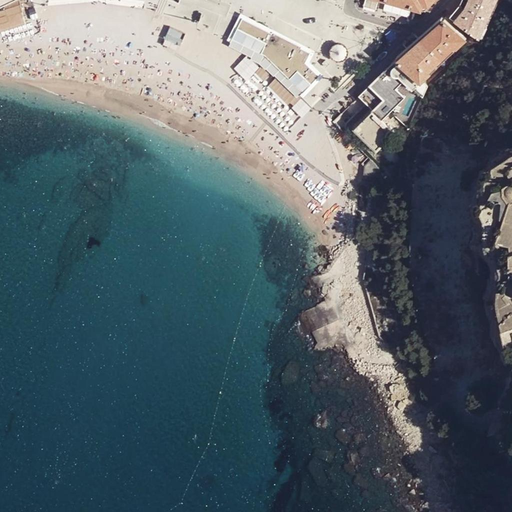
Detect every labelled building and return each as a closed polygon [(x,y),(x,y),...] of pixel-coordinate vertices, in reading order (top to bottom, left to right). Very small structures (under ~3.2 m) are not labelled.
[(400,18),(405,2),(398,0),(386,0),(383,14),(400,18)] [(452,16),(479,40),(498,0),(463,0),(462,4),(452,16)] [(411,21),(415,5),(405,2),(400,18),(411,21)] [(19,6),(0,11),(0,31),(25,24),(19,6)] [(459,49),(469,40),(447,17),(400,58),(423,81),(424,82),(434,73),(432,71),(457,47),(459,49)] [(315,57),(241,18),(229,42),(263,58),(305,99),(323,80),(310,67),(315,57)] [(180,34),(167,29),(164,38),(177,43),(180,34)] [(424,99),(428,86),(424,82),(423,81),(400,58),(399,57),(380,77),(361,96),(368,103),(375,111),(383,120),(415,89),(424,99)] [(392,129),(387,124),(383,120),(375,111),(368,103),(356,115),(363,122),(385,145),(396,134),(392,129)] [(356,115),(343,128),(350,135),(356,129),(378,151),(385,145),(363,122),(356,115)] [(368,171),(368,177),(378,179),(384,174),(377,164),(368,171)] [(511,181),(505,184),(505,186),(495,190),(504,193),(511,203),(498,241),(511,245),(511,252),(511,255),(511,268),(510,275),(511,277),(511,276),(511,181)] [(379,269),(379,268),(383,246),(374,245),(373,251),(369,251),(366,268),(379,269)] [(511,293),(505,285),(500,288),(499,293),(499,306),(503,321),(503,328),(508,347),(511,345),(511,293)]
